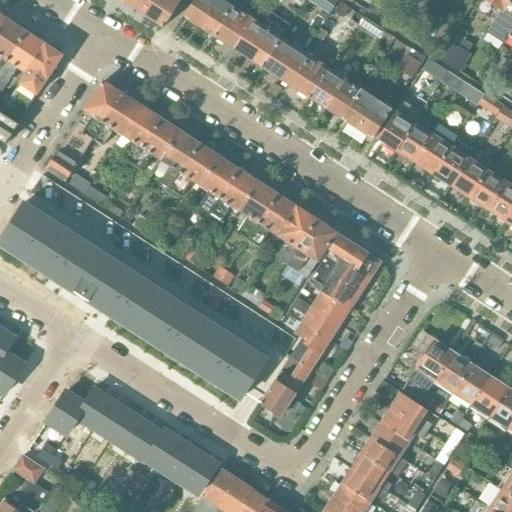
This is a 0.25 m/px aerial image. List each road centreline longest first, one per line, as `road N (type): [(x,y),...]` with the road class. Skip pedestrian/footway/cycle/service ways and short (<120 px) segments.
road 1 (residential): [(71,336),(289,475),(439,252)]
road 2 (residential): [(439,252),(102,40)]
road 3 (residential): [(102,40),(0,203)]
road 4 (residential): [(0,449),(71,336)]
